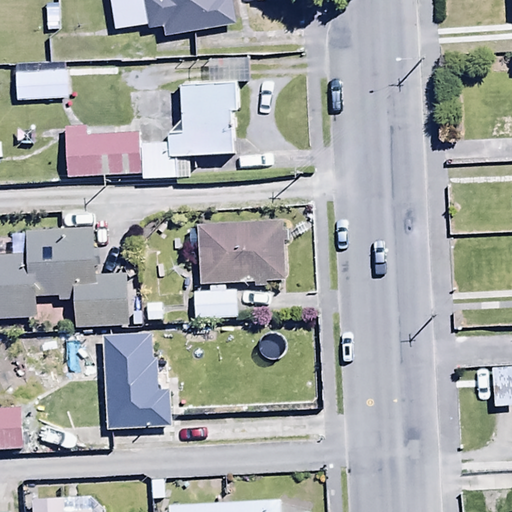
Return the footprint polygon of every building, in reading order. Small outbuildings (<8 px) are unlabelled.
[(110,0),(116,32),(151,26),(151,29),(167,27),(169,37),(237,25),(232,0),(110,0)] [(15,47),(15,77),(70,78),(71,47),(15,47)] [(224,60),(225,83),(180,84),(181,100),(166,100),(167,119),(182,118),(182,121),(169,136),(170,145),(142,146),(144,182),(190,180),(190,160),(236,158),(234,111),(238,111),(237,84),(250,84),(249,59),(224,60)] [(65,158),(136,159),(137,110),(66,109),(65,158)] [(284,265),(284,206),(197,207),(198,266),(284,265)] [(194,301),(235,299),(234,270),(193,272),(194,301)] [(165,316),(105,315),(103,413),(163,414),(165,316)] [(511,370),(494,370),(494,409),(511,409),(511,370)] [(0,431),(20,431),(18,387),(0,387),(0,431)] [(64,511),(64,502),(34,504),(34,511),(64,511)]
